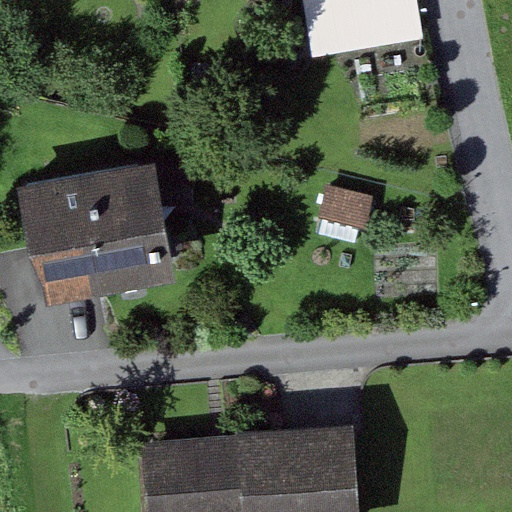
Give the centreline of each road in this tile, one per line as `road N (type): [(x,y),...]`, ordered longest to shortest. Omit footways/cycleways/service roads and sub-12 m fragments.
road 1 (residential): [(511,325),(1,372),(0,364)]
road 2 (residential): [(511,220),(460,0)]
